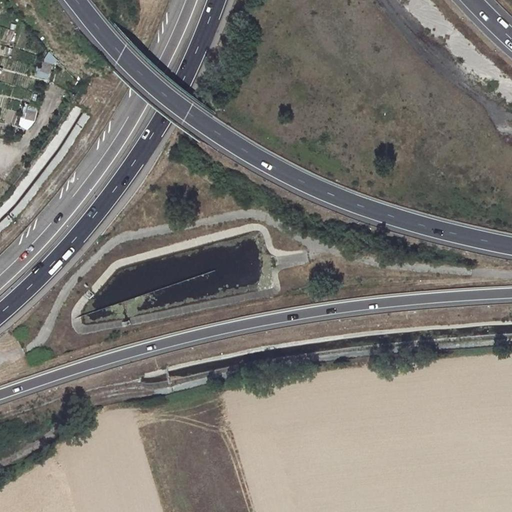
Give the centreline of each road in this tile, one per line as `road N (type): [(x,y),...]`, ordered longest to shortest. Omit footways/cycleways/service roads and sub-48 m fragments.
road 1 (motorway): [(0,394),(212,331),(356,306),(511,294)]
road 2 (trunk): [(75,0),(165,92),(255,157),(358,205),(511,245)]
road 3 (motorway): [(0,311),(109,195),(187,72),(217,0)]
road 4 (motorway): [(192,0),(102,168),(0,282)]
